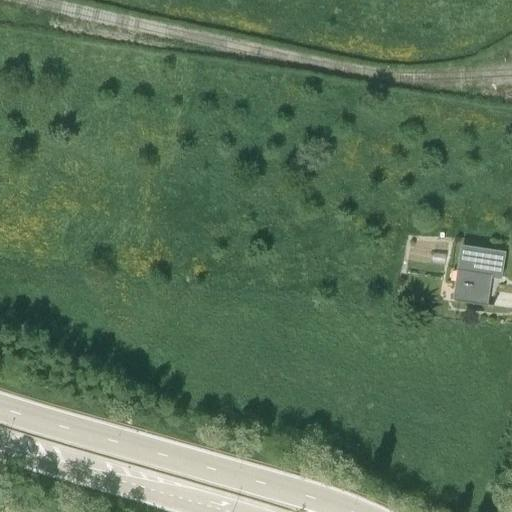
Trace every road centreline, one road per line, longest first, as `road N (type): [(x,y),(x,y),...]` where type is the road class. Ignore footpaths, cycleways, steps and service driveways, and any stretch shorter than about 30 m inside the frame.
road 1 (secondary): [(353,511),(0,407)]
road 2 (secondary): [(0,452),(205,511)]
